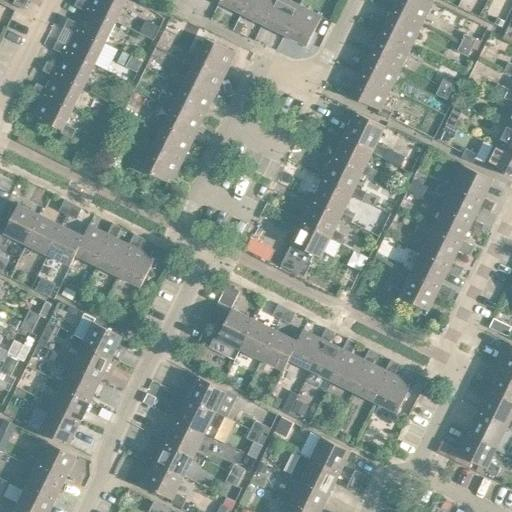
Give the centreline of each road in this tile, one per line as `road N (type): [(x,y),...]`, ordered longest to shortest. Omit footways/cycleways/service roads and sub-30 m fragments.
road 1 (residential): [(89,511),(103,462),(200,262),(190,235),(199,193)]
road 2 (residential): [(411,471),(458,379),(443,356),(510,222)]
road 3 (residential): [(230,126),(263,56),(312,73),(355,0)]
road 4 (unclassified): [(0,132),(57,0)]
